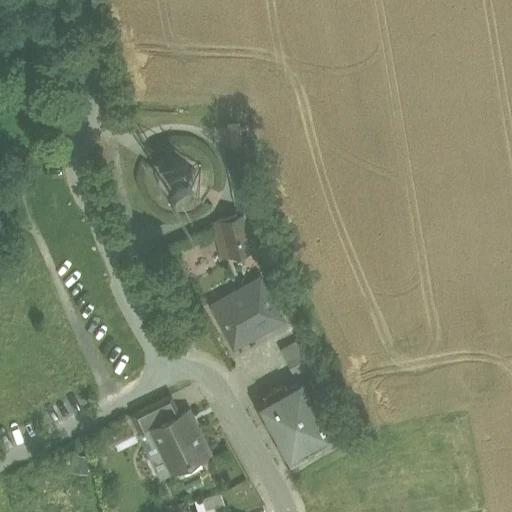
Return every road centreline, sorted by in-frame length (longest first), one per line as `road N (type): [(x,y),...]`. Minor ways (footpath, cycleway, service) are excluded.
road 1 (residential): [(206,360),(128,206),(84,0)]
road 2 (unclassified): [(0,461),(206,360)]
road 3 (residential): [(287,511),(206,360)]
